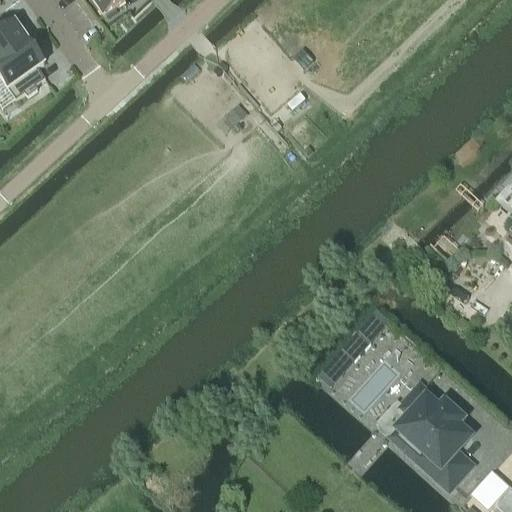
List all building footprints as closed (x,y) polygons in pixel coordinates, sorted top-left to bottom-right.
[(88,0),(104,21),(125,6),(120,0),(88,0)] [(0,70),(30,49),(15,28),(8,32),(1,21),(0,21),(0,70)] [(44,68),(30,49),(0,70),(0,82),(16,105),(25,98),(27,101),(37,94),(35,91),(45,84),(38,73),(44,68)] [(511,185),(495,205),(511,220),(511,222),(509,225),(511,227),(511,236),(510,239),(511,240),(511,185)] [(354,366),(370,348),(357,336),(341,354),(354,366)] [(407,375),(364,424),(385,443),(449,499),(475,470),(461,457),(475,441),(462,430),(468,424),(462,419),(449,406),(444,402),(441,406),(419,386),(407,375)] [(511,511),(511,493),(510,492),(493,511),(511,511)]
